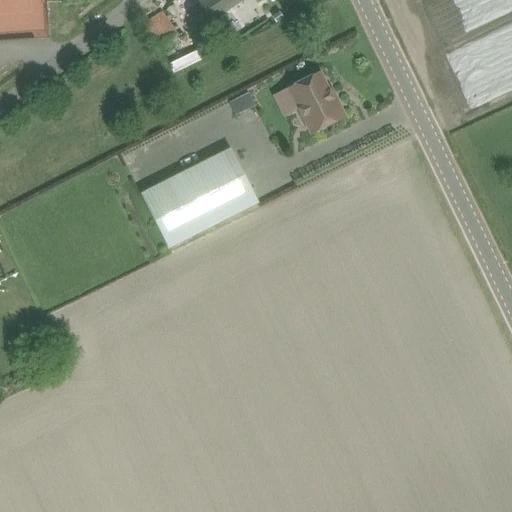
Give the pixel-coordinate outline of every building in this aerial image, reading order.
[(197,0),(211,21),(242,0),(197,0)] [(142,27),(157,49),(161,56),(183,42),(163,13),(142,27)] [(171,70),(198,61),(195,52),(168,61),(171,70)] [(320,74),(289,90),(299,111),(311,134),(345,117),(331,89),(329,91),(320,74)] [(231,149),(141,195),(168,249),(259,203),(231,149)]
